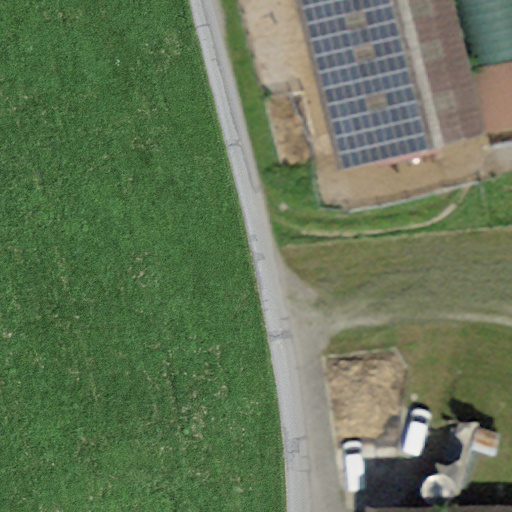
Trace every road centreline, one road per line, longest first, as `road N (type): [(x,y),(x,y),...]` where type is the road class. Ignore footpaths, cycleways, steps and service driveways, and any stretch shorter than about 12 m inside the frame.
road 1 (residential): [(199,0),(290,329),(304,401),(309,511)]
road 2 (track): [(290,329),(411,313),(511,317)]
